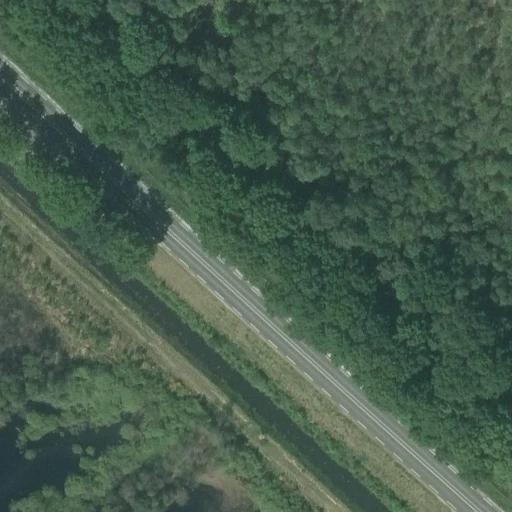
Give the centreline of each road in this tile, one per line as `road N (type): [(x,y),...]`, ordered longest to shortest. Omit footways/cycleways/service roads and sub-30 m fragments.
road 1 (primary): [(480,511),(0,75)]
road 2 (unclassified): [(511,387),(52,0)]
road 3 (track): [(332,511),(0,205)]
